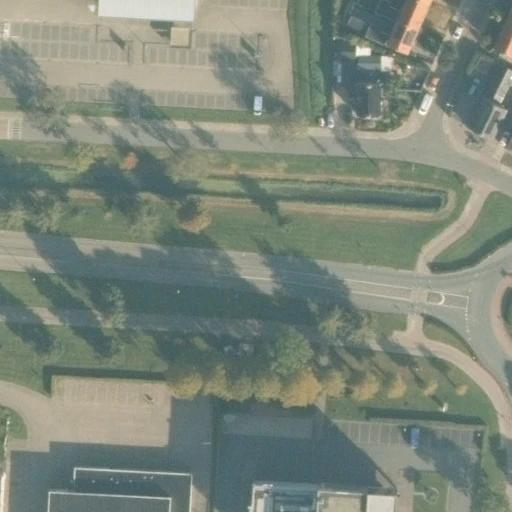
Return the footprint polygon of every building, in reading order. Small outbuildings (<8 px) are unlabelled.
[(381,0),(380,0),(362,0),(360,5),(397,21),(398,19),(418,28),(429,4),(419,0),(406,0),(402,11),(389,6),(391,2),(386,0),(381,0)] [(365,34),(370,24),(358,19),(354,29),(365,34)] [(407,53),(418,28),(398,19),(397,21),(391,36),(378,30),(380,26),(371,22),(365,36),(387,46),(388,44),(407,53)] [(511,25),(506,23),(495,48),(511,55),(511,25)] [(171,42),(189,44),(191,27),(173,25),(171,42)] [(335,60),(356,60),(357,43),(336,43),(335,60)] [(381,70),(381,56),(370,55),(359,55),(359,56),(359,62),(359,70),(381,70)] [(480,56),(474,68),(482,72),(487,60),(480,56)] [(357,115),(380,115),(381,70),(359,70),(359,62),(341,62),(341,86),(358,87),(357,115)] [(511,69),(497,62),(491,75),(494,77),(469,127),(492,139),(507,109),(500,105),(510,84),(511,85),(511,69)] [(430,69),(418,64),(409,84),(421,89),(430,69)] [(262,355),(262,350),(253,350),(253,345),(239,344),(239,346),(238,357),(252,358),(252,354),(262,355)] [(191,511),(193,473),(75,466),(74,490),(50,489),(48,511),(191,511)] [(394,511),(396,487),(252,479),(249,511),(394,511)]
